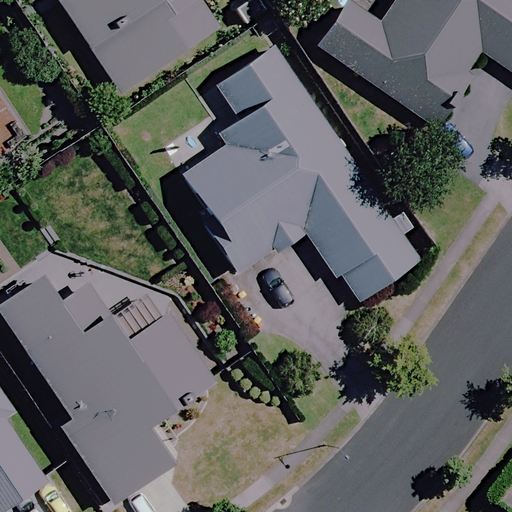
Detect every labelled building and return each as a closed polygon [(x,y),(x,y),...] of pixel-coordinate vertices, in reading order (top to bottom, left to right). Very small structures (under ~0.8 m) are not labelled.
[(193,0),(51,0),(51,1),(109,96),(214,33),(194,0),(193,0)] [(511,0),(392,0),(376,24),(342,1),(309,50),(428,131),(478,59),(511,82),(511,0)] [(412,264),(265,49),(208,87),(241,134),(175,179),(213,235),(205,240),(231,279),(297,234),(347,308),(412,264)] [(53,309),(35,282),(0,305),(0,328),(62,421),(52,428),(104,507),(165,466),(141,430),(210,384),(163,314),(118,344),(81,290),(53,309)] [(0,411),(0,511),(46,481),(0,411)]
